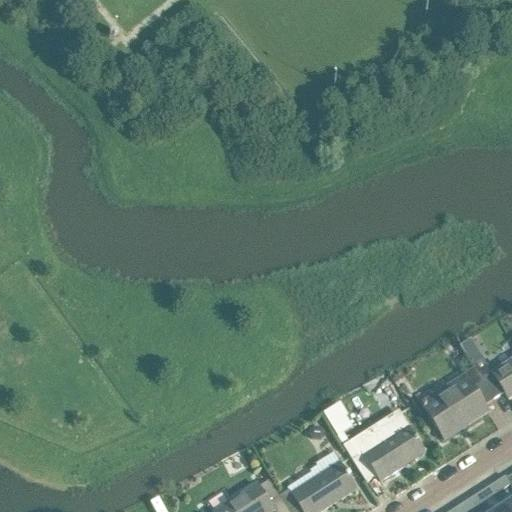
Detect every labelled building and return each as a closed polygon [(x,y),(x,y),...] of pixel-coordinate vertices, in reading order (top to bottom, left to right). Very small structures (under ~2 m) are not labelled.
[(511,361),(491,374),(481,359),(471,365),(474,370),(473,370),(484,388),(493,401),(504,394),(508,401),(511,398),(511,361)] [(463,430),(488,414),(483,407),(493,401),(484,388),(473,370),(418,406),(426,417),(444,442),(445,442),(444,441),(462,429),(463,430)] [(395,376),(390,379),(393,385),(398,381),(395,376)] [(397,401),(394,403),(402,416),(409,411),(401,398),(397,401)] [(398,415),(344,449),(366,484),(376,477),(380,483),(404,468),(403,466),(422,455),(423,456),(424,455),(398,415)] [(288,492),(279,498),(278,499),(286,511),(323,511),(335,505),(334,504),(354,491),(355,492),(356,491),(345,474),(340,466),(291,497),(288,492)] [(494,485),(500,493),(510,487),(511,489),(511,476),(506,480),(505,478),(494,485)] [(286,511),(278,499),(279,498),(268,482),(258,488),(256,485),(229,503),(214,511),(286,511)] [(491,499),(485,490),(475,497),(481,505),(491,499)] [(465,503),(471,511),(481,505),(475,497),(465,503)]
